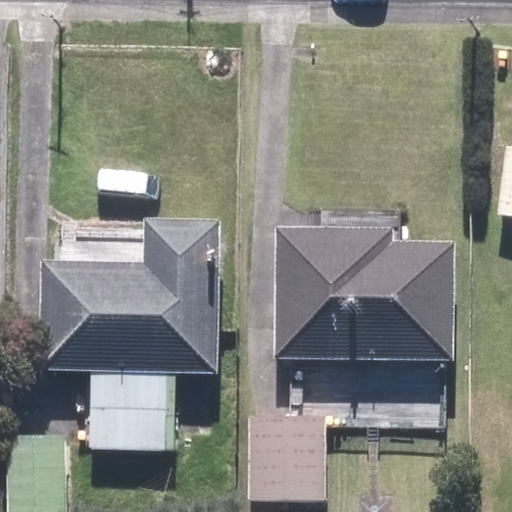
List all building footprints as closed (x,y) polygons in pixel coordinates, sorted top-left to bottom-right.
[(511,154),(506,154),(501,221),(511,221),(511,154)] [(148,269),(48,266),(44,368),(97,370),(94,454),(180,457),(183,375),(224,377),(229,224),(150,221),(148,269)] [(310,416),(434,421),(436,362),(454,362),(458,253),(392,250),(393,233),(282,229),(277,359),(312,360),(310,416)] [(330,422),(251,419),(248,498),(327,501),(330,422)] [(74,511),(77,442),(11,439),(7,511),(74,511)]
